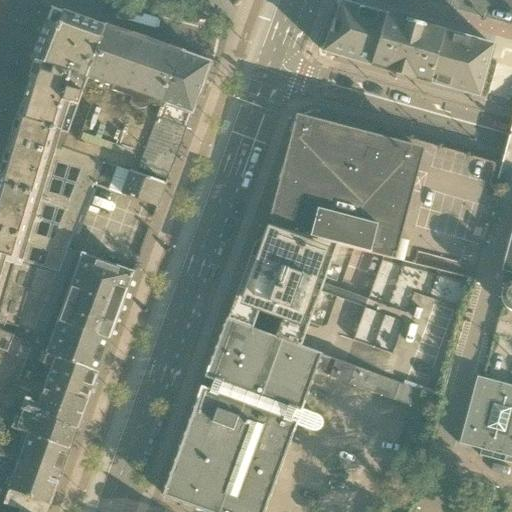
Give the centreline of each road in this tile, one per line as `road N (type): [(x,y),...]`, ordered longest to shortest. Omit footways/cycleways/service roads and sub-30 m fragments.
road 1 (secondary): [(108,511),(276,65)]
road 2 (unclassified): [(429,488),(511,193)]
road 3 (tertiary): [(511,137),(276,65)]
